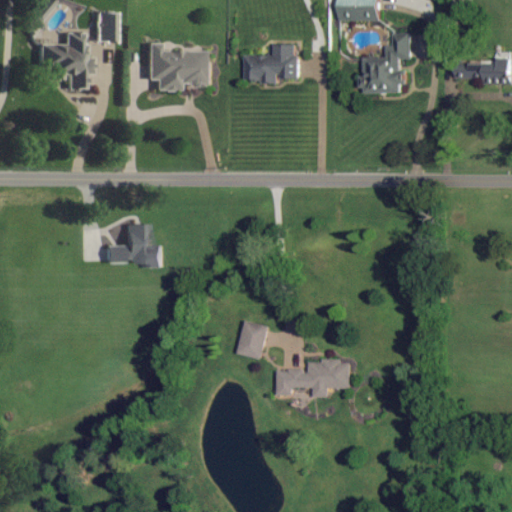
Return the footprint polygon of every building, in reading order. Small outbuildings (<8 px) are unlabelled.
[(33,15),(40,21),(55,4),(49,0),(42,0),(44,1),(33,15)] [(381,20),(381,0),(341,0),(341,19),(381,20)] [(96,41),(117,41),(117,12),(96,12),(96,41)] [(39,44),(39,68),(45,68),(45,77),(68,77),(68,88),(87,88),(87,73),(93,73),(93,56),(86,56),(86,32),(64,32),(65,44),(39,44)] [(413,33),(395,33),(395,45),(389,45),(389,57),(366,57),(366,76),(362,76),(362,92),(403,92),(403,82),(409,82),(409,70),(402,70),(402,59),(413,59),(413,33)] [(160,50),(160,43),(147,43),(147,79),(156,80),(155,90),(182,90),(182,87),(194,87),(194,85),(213,85),(213,50),(160,50)] [(300,78),(300,44),(276,43),(276,55),(247,54),(247,81),(280,81),(280,78),(300,78)] [(500,63),(472,63),(472,70),(458,70),(458,79),(486,79),(486,85),(511,84),(511,51),(500,51),(500,63)] [(126,223),(126,245),(106,245),(106,262),(130,262),(130,266),(163,266),(163,244),(149,244),(150,224),(126,223)] [(272,327),(249,320),(240,353),(263,359),(272,327)] [(280,370),(280,395),(293,394),(293,387),(316,387),(316,397),(330,396),(330,388),(353,388),(353,362),(344,362),(344,358),(324,359),(324,362),(311,362),(311,370),(280,370)]
